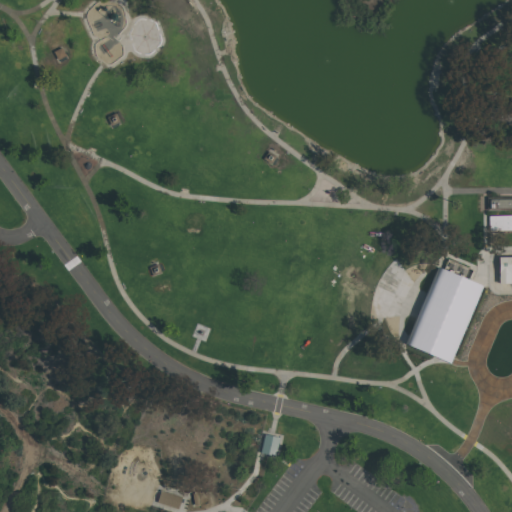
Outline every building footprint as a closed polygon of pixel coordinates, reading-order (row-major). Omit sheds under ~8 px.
[(120,122),(116,113),(108,117),(112,126),(120,122)] [(511,160),(495,158),(498,138),(511,139),(511,160)] [(277,157),(269,151),(264,159),(272,164),(277,157)] [(511,197),(511,210),(486,210),(486,197),(511,197)] [(199,223),(192,216),(186,223),(193,229),(199,223)] [(496,260),(511,260),(511,288),(496,288),(496,260)] [(162,273),(158,264),(150,268),(153,276),(162,273)] [(405,346),(452,363),(481,285),(435,267),(405,346)] [(280,457),(263,454),(266,435),(283,438),(280,457)] [(177,508),(157,502),(160,491),(180,497),(177,508)]
